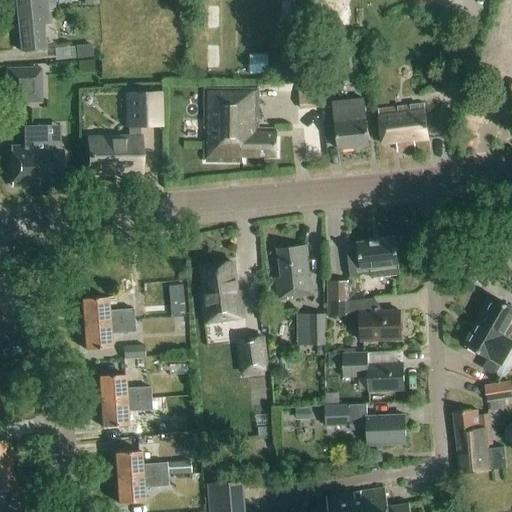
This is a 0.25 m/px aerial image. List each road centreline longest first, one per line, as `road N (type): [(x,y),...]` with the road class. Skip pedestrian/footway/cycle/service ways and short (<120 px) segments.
road 1 (unclassified): [(0,220),(429,184)]
road 2 (residential): [(446,511),(429,184)]
road 3 (residential): [(72,511),(37,351),(18,311),(0,299)]
